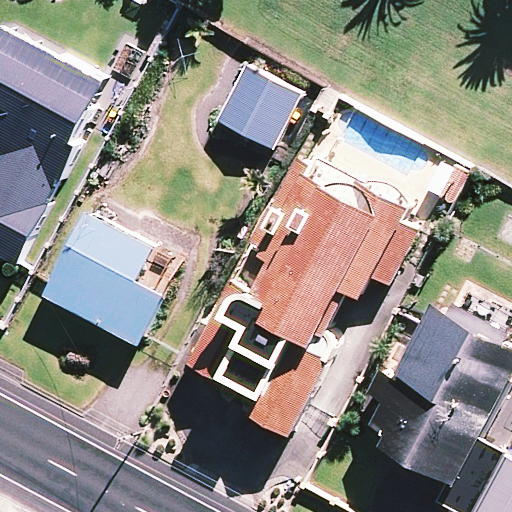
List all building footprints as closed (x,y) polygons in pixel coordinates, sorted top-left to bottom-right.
[(112,72),(8,18),(0,33),(0,140),(4,142),(0,149),(0,249),(24,262),(55,201),(51,199),(64,174),(68,176),(88,138),(80,134),(112,72)] [(308,91),(252,63),(224,117),(280,146),(308,91)] [(384,196),(303,156),(244,274),(240,272),(197,358),(270,395),(262,411),(298,428),(345,334),(334,329),(357,283),(374,291),(385,268),(401,277),(436,207),(390,184),(384,196)] [(164,238),(99,204),(53,290),(146,339),(175,285),(147,270),(164,238)] [(478,511),(507,511),(511,503),(511,322),(450,288),(374,425),(461,473),(449,496),(478,511)]
